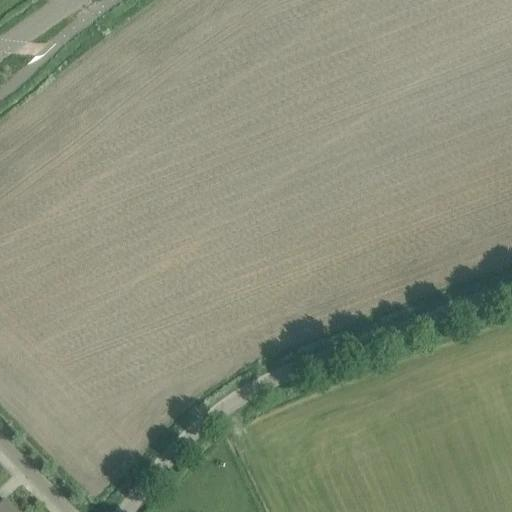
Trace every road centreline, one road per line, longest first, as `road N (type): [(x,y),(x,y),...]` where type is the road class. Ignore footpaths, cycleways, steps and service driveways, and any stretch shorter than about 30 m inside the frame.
road 1 (unclassified): [(204,420),(290,371),(511,288)]
road 2 (residential): [(125,511),(204,420)]
